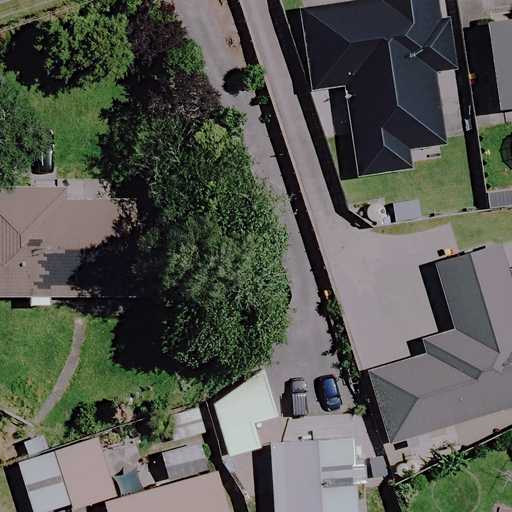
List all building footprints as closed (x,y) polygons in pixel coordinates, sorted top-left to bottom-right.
[(432,25),(429,0),(378,0),(379,4),(305,12),(314,93),(347,89),(358,180),(409,174),(407,152),(438,148),(428,63),(446,61),(441,24),(432,25)] [(511,22),(490,24),(500,112),(511,110),(511,22)] [(148,204),(0,197),(0,296),(144,302),(148,204)] [(511,313),(493,248),(428,267),(452,348),(367,373),(388,447),(511,410),(511,313)] [(268,433),(254,383),(201,398),(216,449),(268,433)] [(58,511),(106,499),(90,441),(14,462),(28,511),(58,511)] [(353,511),(347,441),(265,448),(270,511),(353,511)] [(227,511),(217,474),(101,506),(102,511),(227,511)] [(444,511),(443,497),(410,502),(411,511),(444,511)]
